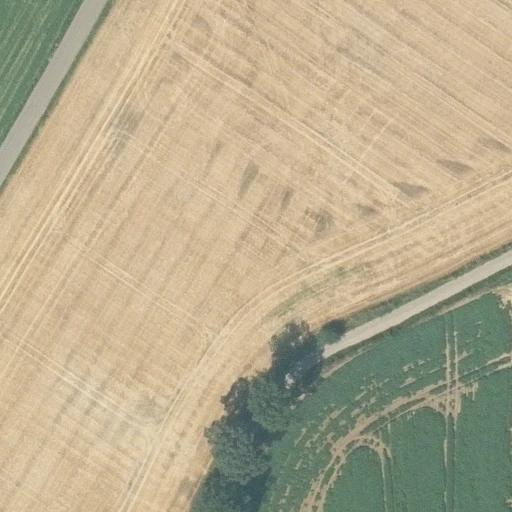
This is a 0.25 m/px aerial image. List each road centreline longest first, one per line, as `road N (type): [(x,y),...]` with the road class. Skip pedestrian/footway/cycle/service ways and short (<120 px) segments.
road 1 (unclassified): [(208,511),(262,413),(306,364),(511,257)]
road 2 (tertiary): [(0,163),(92,0)]
